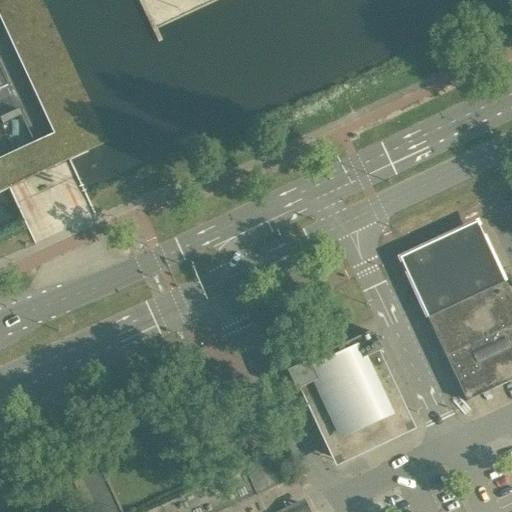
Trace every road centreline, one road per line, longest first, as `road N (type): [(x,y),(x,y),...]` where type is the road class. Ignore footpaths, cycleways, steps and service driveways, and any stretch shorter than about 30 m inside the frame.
road 1 (secondary): [(272,209),(0,324)]
road 2 (residential): [(221,281),(310,464),(341,500)]
road 3 (unknown): [(96,284),(0,54)]
road 4 (residential): [(453,445),(344,223)]
road 5 (secondary): [(0,382),(221,281)]
road 6 (secondary): [(511,101),(326,187)]
road 7 (secondary): [(344,223),(511,145)]
road 8 (secondary): [(221,281),(344,223)]
road 9 (residential): [(453,445),(341,500)]
